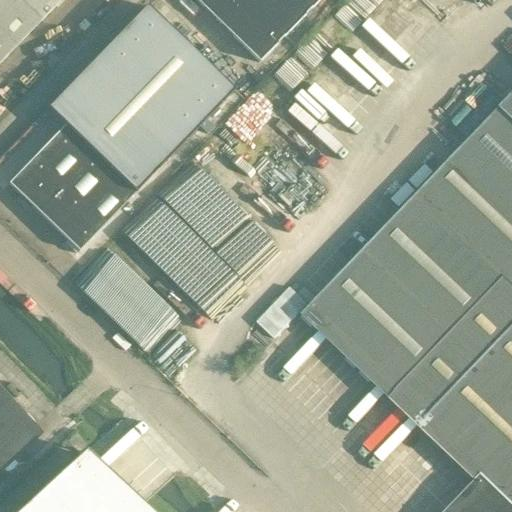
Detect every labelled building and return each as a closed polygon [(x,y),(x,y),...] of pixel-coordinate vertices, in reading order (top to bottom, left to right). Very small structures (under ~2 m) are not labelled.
[(0,0),(0,64),(62,0),(0,0)] [(193,0),(259,63),(320,0),(193,0)] [(511,0),(401,0),(409,7),(415,0),(418,0),(434,15),(448,0),(511,0)] [(65,127),(8,186),(20,197),(16,201),(28,212),(32,208),(79,253),(135,195),(200,129),(207,136),(214,129),(207,122),(235,93),(148,8),(48,110),(65,127)] [(511,511),(511,97),(302,317),(476,482),(447,511),(511,511)] [(0,458),(34,427),(0,389),(0,458)] [(146,511),(85,454),(20,511),(146,511)]
